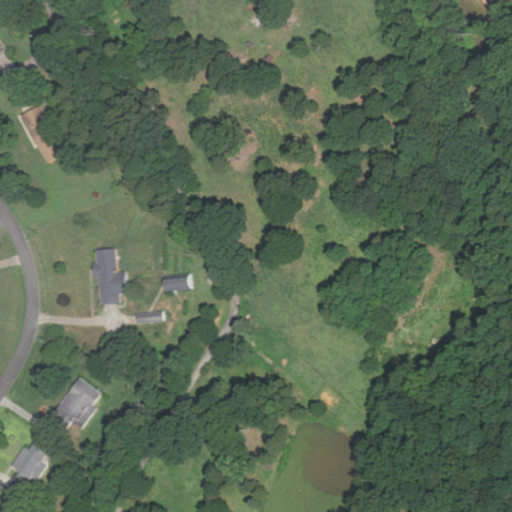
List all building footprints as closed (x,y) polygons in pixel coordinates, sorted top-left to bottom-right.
[(27,115),(52,163),(71,152),(56,124),(54,125),(44,106),(27,115)] [(132,271),(121,271),(121,249),(101,249),(103,304),(126,303),(126,293),(133,292),(132,271)] [(198,290),(198,277),(170,277),(170,290),(198,290)] [(168,311),(141,312),(141,322),(169,321),(168,311)] [(55,416),(79,434),(110,395),(86,376),(55,416)] [(33,448),(6,489),(24,501),(56,453),(39,442),(34,449),(33,448)]
